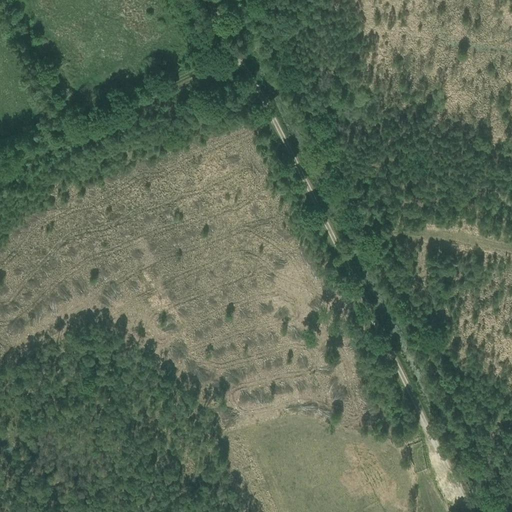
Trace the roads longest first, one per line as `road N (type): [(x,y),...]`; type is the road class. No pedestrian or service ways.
road 1 (track): [(210,0),(471,511)]
road 2 (track): [(234,48),(0,176)]
